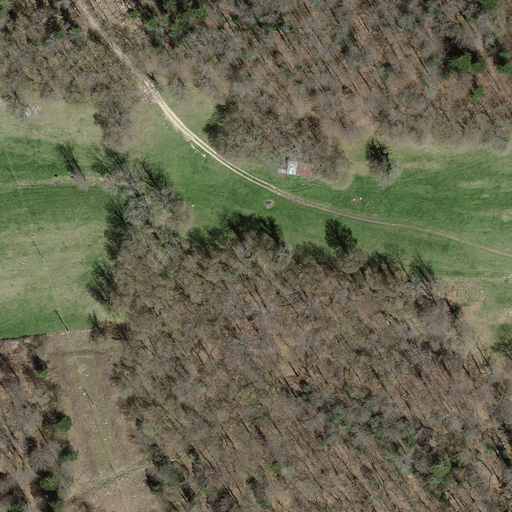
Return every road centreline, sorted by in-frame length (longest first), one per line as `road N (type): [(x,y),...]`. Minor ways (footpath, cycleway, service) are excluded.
road 1 (track): [(106,0),(172,113),(209,148),(275,189)]
road 2 (track): [(511,251),(275,189)]
